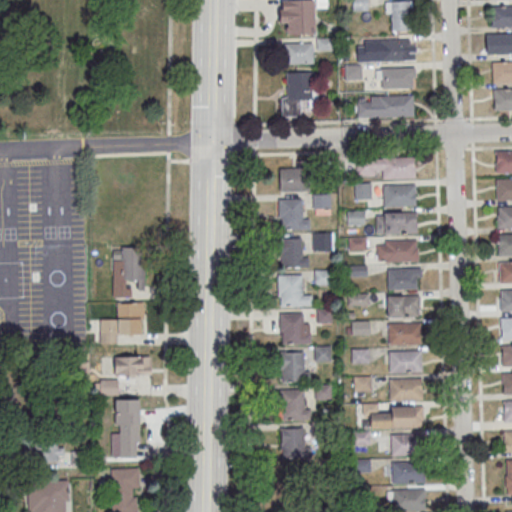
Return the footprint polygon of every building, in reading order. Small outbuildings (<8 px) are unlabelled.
[(279,0),(279,24),(286,24),(286,34),(314,34),(314,0),(279,0)] [(352,0),(352,10),(367,10),(366,0),(352,0)] [(410,0),(386,0),(386,30),(410,30),(410,0)] [(492,6),(511,5),(511,27),(493,28),(492,6)] [(488,34),(511,33),(511,55),(489,56),(488,34)] [(379,40),(412,39),(412,61),(379,62),(379,40)] [(282,44),(282,64),(313,64),(313,44),(282,44)] [(492,62),(511,61),(511,83),(493,84),(492,62)] [(345,78),(358,79),(359,67),(346,66),(345,78)] [(381,68),(414,67),(415,89),(382,90),(381,68)] [(283,117),(300,117),(300,100),(311,100),(312,73),(283,73),(283,117)] [(494,90),(511,89),(511,108),(495,109),(494,90)] [(413,116),(413,95),(356,95),(356,116),(413,116)] [(495,151),(511,150),(511,172),(496,173),(495,151)] [(382,158),(415,157),(416,179),(383,180),(382,158)] [(279,192),(309,192),(309,169),(279,169),(279,192)] [(496,179),(511,178),(511,200),(497,201),(496,179)] [(354,199),(370,199),(370,183),(354,183),(354,199)] [(383,185),(416,184),(416,206),(383,207),(383,185)] [(278,199),(303,198),(304,230),(281,231),(281,220),(279,220),(278,199)] [(497,207),(511,206),(511,228),(497,229),(497,207)] [(347,210),(347,225),(364,225),(364,210),(347,210)] [(383,213),(417,212),(417,234),(384,235),(383,213)] [(331,233),(313,233),(313,250),(331,250),(331,233)] [(497,234),(511,233),(511,255),(498,256),(497,234)] [(279,238),(302,238),(302,257),(309,257),(309,267),(281,267),(281,256),(279,256),(279,238)] [(385,241),(418,240),(418,262),(385,263),(385,241)] [(144,247),(121,247),(121,259),(112,259),(112,297),(132,297),(132,290),(144,290),(144,247)] [(499,262),(511,261),(511,283),(499,284),(499,262)] [(387,269),(420,268),(421,290),(388,291),(387,269)] [(314,270),(332,269),(332,286),(315,286),(314,270)] [(278,275),(302,275),(303,306),(281,307),(280,297),(278,297),(278,275)] [(500,290),(511,289),(511,311),(500,312),(500,290)] [(348,305),(368,305),(368,293),(348,293),(348,305)] [(387,296),(420,295),(421,317),(388,318),(387,296)] [(142,335),(143,303),(116,302),(116,323),(109,323),(109,334),(100,334),(100,344),(116,344),(116,334),(142,335)] [(279,314),(303,313),(304,345),(282,345),(282,335),(279,335),(279,314)] [(501,317),(511,316),(511,338),(501,339),(501,317)] [(388,323),(421,322),(422,344),(389,345),(388,323)] [(502,345),(511,344),(511,366),(503,367),(502,345)] [(314,346),(331,345),(332,362),(315,362),(314,346)] [(352,347),(369,347),(369,363),(352,363),(352,347)] [(389,351),(422,350),(422,372),(389,373),(389,351)] [(281,352),(304,352),(304,371),(311,371),(311,381),(283,382),(283,370),(281,370),(281,352)] [(104,357),(104,376),(145,376),(145,357),(104,357)] [(503,373),(511,372),(511,394),(504,395),(503,373)] [(354,375),(371,375),(371,391),(354,391),(354,375)] [(389,379),(422,378),(423,400),(390,401),(389,379)] [(99,380),(99,396),(117,396),(117,380),(99,380)] [(314,384),(332,383),(332,399),(315,400),(314,384)] [(279,389),(304,389),(305,420),(283,421),(282,411),(280,411),(279,389)] [(117,458),(139,458),(139,400),(117,400),(117,458)] [(503,401),(511,400),(511,422),(503,422),(503,401)] [(369,428),(423,428),(422,407),(389,407),(389,413),(375,413),(375,405),(363,406),(363,414),(369,414),(369,428)] [(281,428),(304,428),(304,448),(311,447),(311,457),(283,458),(283,446),(281,446),(281,428)] [(511,430),(502,431),(502,451),(511,451),(511,430)] [(369,444),(369,433),(351,433),(351,444),(369,444)] [(391,434),(424,433),(425,455),(392,456),(391,434)] [(63,462),(63,442),(28,442),(28,462),(63,462)] [(352,472),(369,472),(369,460),(352,460),(352,472)] [(392,462),(425,461),(425,483),(392,484),(392,462)] [(110,511),(137,511),(137,468),(111,468),(110,511)] [(28,511),(27,481),(68,480),(69,501),(65,501),(65,511),(28,511)] [(392,489),(425,489),(426,510),(393,511),(392,489)]
